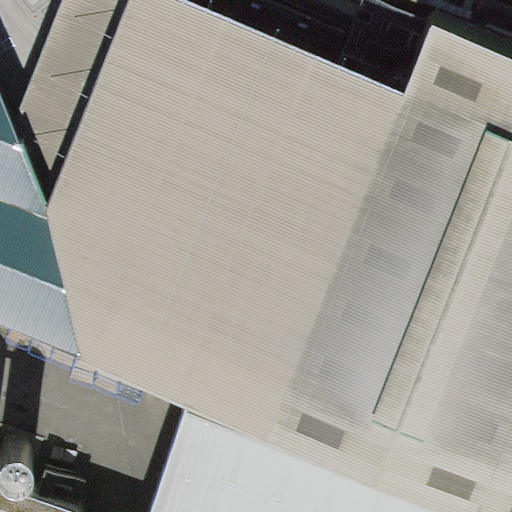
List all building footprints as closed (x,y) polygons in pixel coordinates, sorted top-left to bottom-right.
[(191,395),(270,423),(400,66),(237,0),(130,0),(49,200),(84,341),(191,395)] [(511,0),(465,0),(460,15),(511,33),(511,0)] [(423,2),(400,66),(270,423),(511,510),(511,33),(460,15),(423,2)] [(0,75),(0,307),(84,341),(49,200),(0,75)] [(511,511),(511,510),(270,423),(191,395),(148,511),(511,511)] [(82,511),(84,500),(0,471),(0,511),(82,511)]
